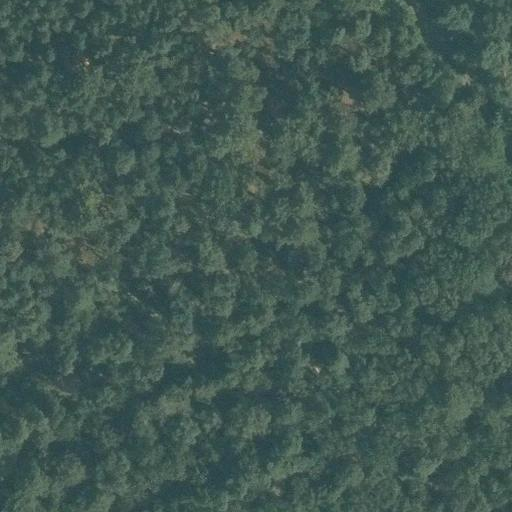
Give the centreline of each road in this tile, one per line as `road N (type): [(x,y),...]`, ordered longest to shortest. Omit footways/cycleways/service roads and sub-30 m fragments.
road 1 (track): [(511,147),(411,0)]
road 2 (unknown): [(417,0),(511,140)]
